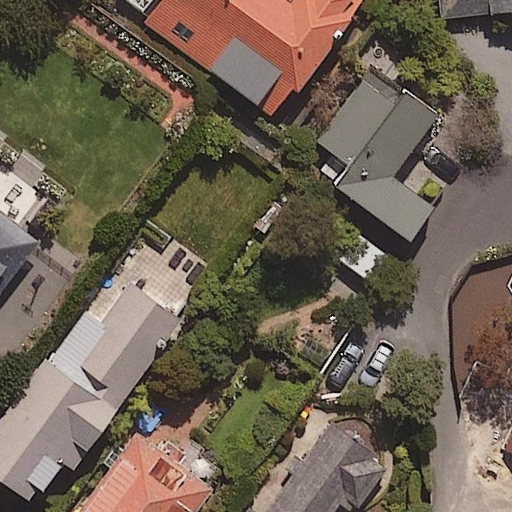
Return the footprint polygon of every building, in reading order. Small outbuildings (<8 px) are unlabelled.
[(292,0),(291,2),(287,0),(153,0),(135,25),(273,132),(368,10),(354,0),(292,0)] [(511,18),(511,0),(432,0),(435,26),(511,18)] [(330,155),(313,178),(405,248),(431,213),(389,181),(435,120),(370,71),(315,144),(330,155)] [(0,302),(41,249),(21,234),(47,201),(1,166),(0,166),(0,302)] [(177,320),(117,273),(0,423),(0,493),(23,511),(27,511),(60,470),(67,475),(135,388),(128,382),(177,320)] [(264,511),(333,511),(338,505),(347,511),(354,511),(386,469),(328,426),(264,511)] [(195,511),(208,495),(134,439),(79,511),(195,511)]
